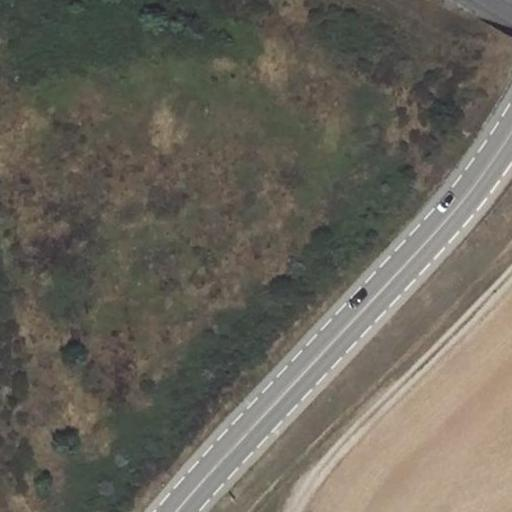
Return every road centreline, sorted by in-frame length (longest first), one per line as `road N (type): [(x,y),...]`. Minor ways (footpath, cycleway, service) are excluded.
road 1 (primary): [(511,133),(443,225),(175,511)]
road 2 (track): [(511,268),(284,499),(282,511)]
